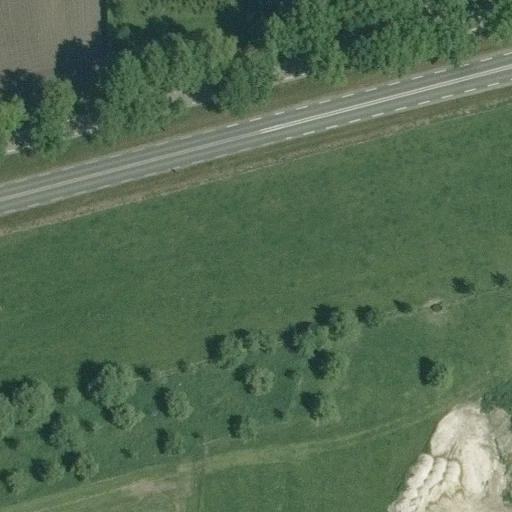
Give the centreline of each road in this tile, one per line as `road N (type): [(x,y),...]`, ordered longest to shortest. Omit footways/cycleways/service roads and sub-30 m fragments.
road 1 (unclassified): [(0,147),(511,12)]
road 2 (primary): [(0,199),(511,68)]
